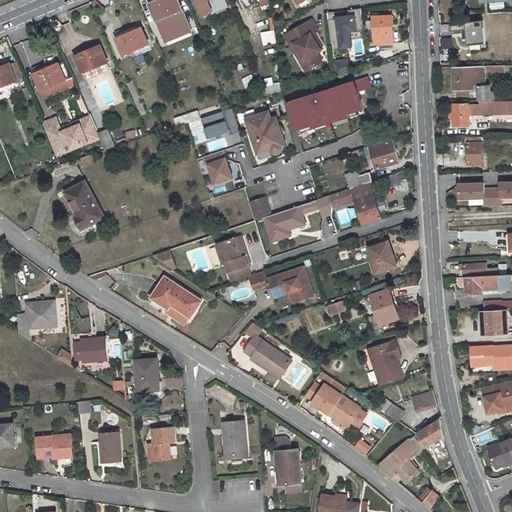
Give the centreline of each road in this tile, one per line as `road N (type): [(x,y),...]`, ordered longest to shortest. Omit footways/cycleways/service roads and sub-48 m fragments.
road 1 (tertiary): [(479,495),(442,372),(419,0)]
road 2 (residential): [(419,511),(290,413),(198,357)]
road 3 (residential): [(198,357),(67,275),(0,222)]
road 4 (residential): [(0,478),(202,506)]
road 5 (track): [(268,262),(429,208)]
road 6 (residential): [(202,506),(190,378),(198,357)]
